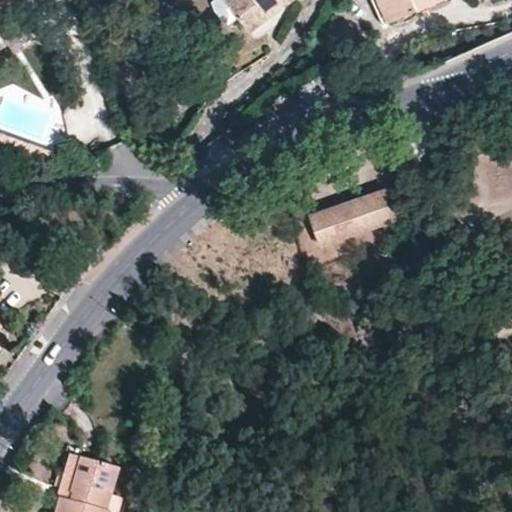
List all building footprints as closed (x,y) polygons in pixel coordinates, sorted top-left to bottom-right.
[(230,0),(229,1),(252,31),(270,17),(265,10),(280,0),(284,5),(291,0),(230,0)] [(270,17),(284,5),(280,0),(265,10),(270,17)] [(395,19),(386,0),(377,0),(388,23),(395,19)] [(386,0),(395,19),(436,0),(386,0)] [(320,79),(300,89),(308,104),(327,97),(320,79)] [(0,156),(43,170),(57,154),(0,134),(0,156)] [(384,190),(310,215),(320,244),(394,219),(384,190)] [(0,341),(9,332),(0,324),(0,341)] [(68,490),(77,457),(68,455),(57,496),(69,499),(71,492),(68,490)] [(117,468),(95,462),(77,457),(68,490),(71,492),(69,499),(57,496),(52,511),(108,511),(113,498),(108,497),(117,468)]
